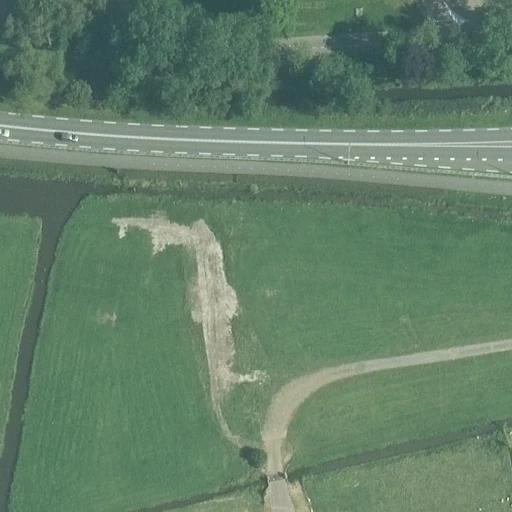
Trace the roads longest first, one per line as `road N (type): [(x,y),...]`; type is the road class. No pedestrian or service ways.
road 1 (primary): [(366,145),(0,126)]
road 2 (unclassified): [(126,0),(225,44),(295,50),(433,40)]
road 3 (primary): [(366,145),(411,158),(511,159)]
road 4 (primary): [(511,135),(366,145)]
